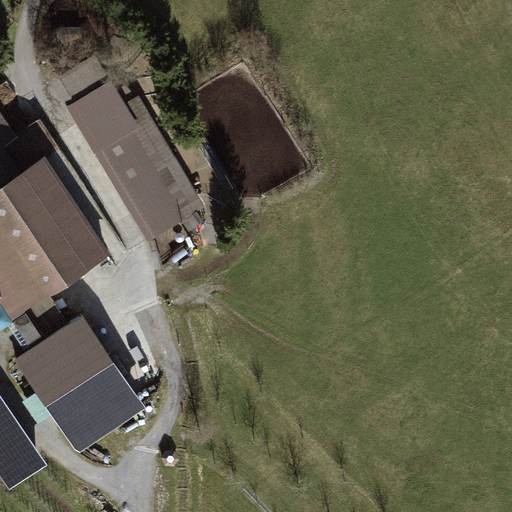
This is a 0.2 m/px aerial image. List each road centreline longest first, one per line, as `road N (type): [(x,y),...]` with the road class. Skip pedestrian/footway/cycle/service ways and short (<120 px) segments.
road 1 (track): [(141,511),(147,451),(175,380),(145,269),(26,54),(33,0)]
road 2 (track): [(144,483),(102,478),(57,451),(0,372)]
